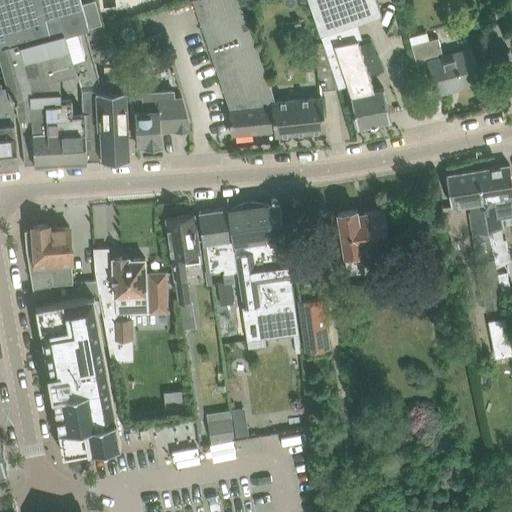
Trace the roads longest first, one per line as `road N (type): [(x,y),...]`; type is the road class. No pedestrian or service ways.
road 1 (tertiary): [(0,195),(305,171),(511,131)]
road 2 (tertiary): [(0,507),(42,496),(0,271)]
